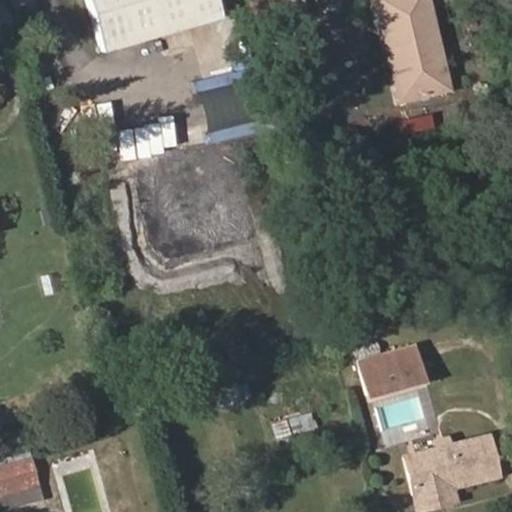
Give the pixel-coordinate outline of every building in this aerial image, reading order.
[(85,0),(99,44),(157,26),(214,8),(211,0),(85,0)] [(302,7),(299,0),(268,0),(273,15),(302,7)] [(377,0),(382,21),(391,19),(409,99),(449,89),(429,0),(377,0)] [(391,19),(382,21),(399,101),(409,99),(391,19)] [(53,274),(39,276),(41,294),(55,292),(53,274)] [(245,342),(228,348),(234,364),(250,358),(245,342)] [(366,397),(420,382),(411,349),(358,363),(366,397)] [(203,391),(206,408),(251,400),(248,383),(203,391)] [(273,425),(277,439),(346,420),(342,405),(273,425)] [(435,450),(404,457),(413,496),(452,487),(496,477),(487,438),(449,446),(435,450)] [(449,446),(447,438),(433,441),(435,450),(449,446)] [(33,457),(0,466),(0,497),(40,485),(33,457)] [(455,501),(452,487),(413,496),(415,510),(455,501)]
